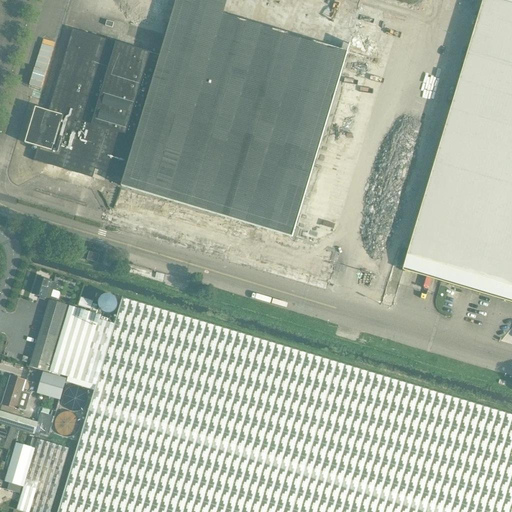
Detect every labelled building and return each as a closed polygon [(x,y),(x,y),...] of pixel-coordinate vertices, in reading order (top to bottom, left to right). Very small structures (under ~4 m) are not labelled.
[(119,0),(77,144),(396,240),(467,0),(119,0)] [(511,0),(484,0),(408,254),(407,254),(406,254),(407,255),(407,256),(445,268),(441,282),(511,302),(511,0)] [(97,263),(100,255),(89,252),(87,260),(97,263)] [(55,290),(57,283),(38,277),(32,295),(44,299),(48,287),(55,290)] [(70,307),(50,373),(96,386),(58,510),(57,511),(511,511),(511,416),(122,299),(114,325),(100,320),(101,316),(70,307)] [(31,362),(30,366),(50,373),(70,307),(50,301),(31,362)] [(16,409),(17,408),(25,410),(30,394),(21,392),(25,381),(10,376),(1,405),(16,409)] [(62,394),(46,389),(40,407),(43,409),(42,413),(49,415),(50,412),(52,412),(51,414),(56,415),(62,394)] [(0,422),(17,428),(34,433),(37,424),(0,412),(0,422)] [(37,439),(28,437),(26,446),(34,448),(37,439)] [(50,511),(69,449),(39,440),(24,489),(24,488),(17,510),(24,511),(50,511)] [(24,488),(36,450),(16,444),(5,482),(9,483),(7,490),(21,494),(23,488),(24,488)]
